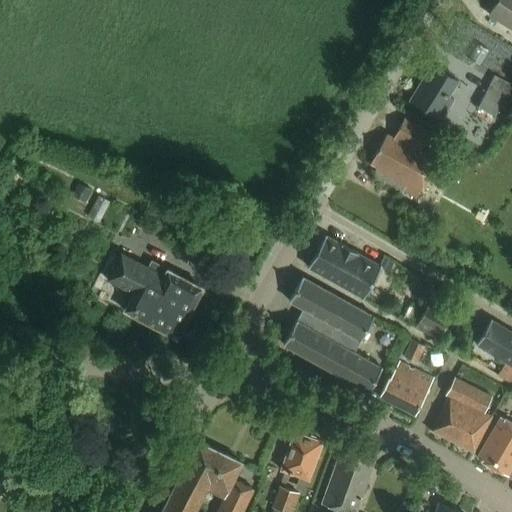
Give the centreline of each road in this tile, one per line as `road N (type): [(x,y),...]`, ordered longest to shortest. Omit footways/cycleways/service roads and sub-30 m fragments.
road 1 (residential): [(285,258),(456,356),(411,441)]
road 2 (unclassified): [(314,208),(432,0)]
road 3 (residential): [(511,323),(314,208)]
road 4 (unclassified): [(218,378),(0,357)]
road 5 (unclassified): [(411,441),(308,399),(218,378)]
road 6 (residential): [(146,511),(218,378)]
road 7 (unclassified): [(218,378),(285,258)]
